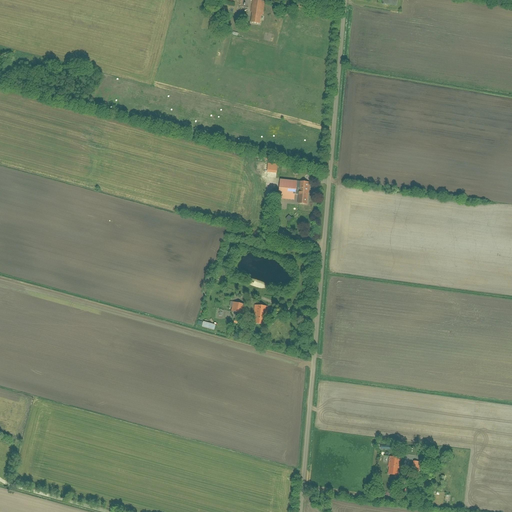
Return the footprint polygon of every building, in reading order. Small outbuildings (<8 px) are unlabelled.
[(254,1),(250,23),(262,25),(265,3),(254,1)] [(268,164),(266,177),(276,178),(277,165),(268,164)] [(310,183),(281,181),(280,193),(299,195),(298,203),(308,204),(310,183)] [(304,219),(297,217),(295,226),(302,227),(304,219)] [(234,303),(232,312),(243,314),(245,305),(234,303)] [(266,325),(268,307),(257,306),(255,324),(266,325)] [(401,459),(389,458),(387,474),(398,476),(401,459)]
